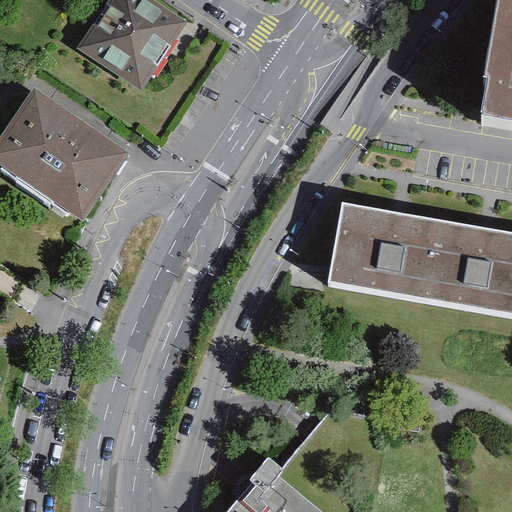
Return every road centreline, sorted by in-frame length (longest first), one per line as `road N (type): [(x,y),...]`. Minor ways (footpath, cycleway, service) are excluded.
road 1 (tertiary): [(290,53),(196,204),(134,327),(111,394),(90,511)]
road 2 (tertiary): [(135,511),(156,397),(192,305),(329,80)]
